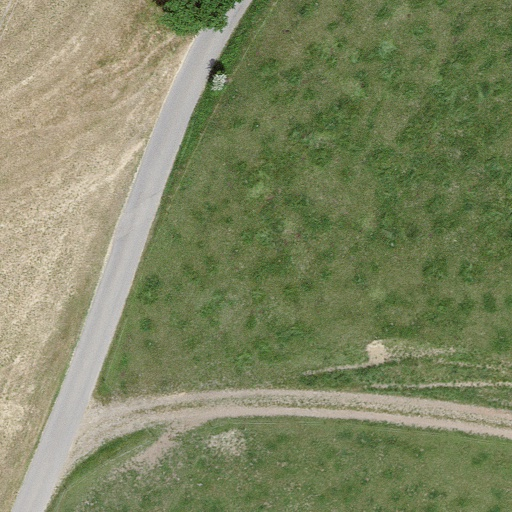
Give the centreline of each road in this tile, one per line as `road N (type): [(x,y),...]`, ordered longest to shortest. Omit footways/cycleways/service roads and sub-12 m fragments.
road 1 (unclassified): [(242,0),(197,65),(94,375),(33,511)]
road 2 (track): [(68,433),(212,400),(343,401),(511,423)]
